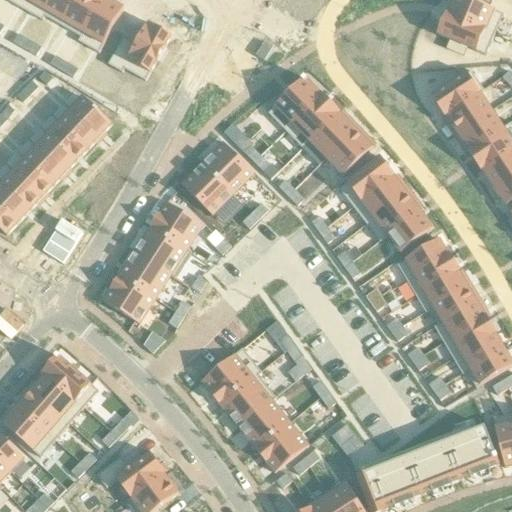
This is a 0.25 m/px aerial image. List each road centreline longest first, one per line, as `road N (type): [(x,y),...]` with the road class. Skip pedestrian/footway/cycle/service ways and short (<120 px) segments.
road 1 (residential): [(217,9),(216,47),(59,301)]
road 2 (residential): [(59,301),(147,385),(243,511)]
